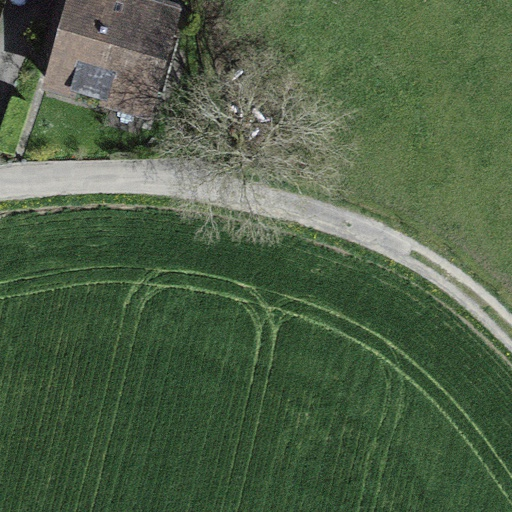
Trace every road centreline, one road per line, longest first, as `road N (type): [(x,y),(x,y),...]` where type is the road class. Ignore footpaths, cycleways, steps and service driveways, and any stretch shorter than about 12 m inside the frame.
road 1 (track): [(511,335),(397,244),(213,184)]
road 2 (residential): [(213,184),(0,186)]
